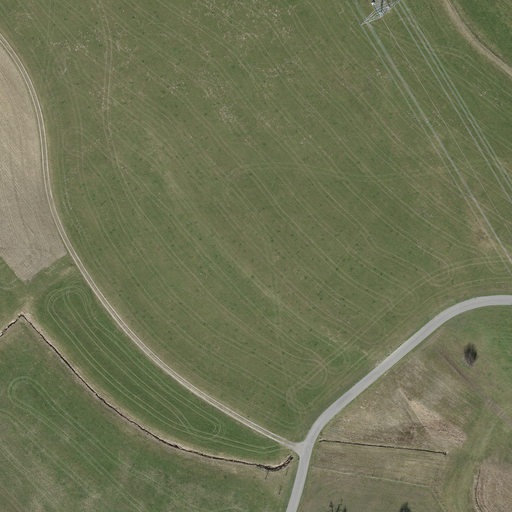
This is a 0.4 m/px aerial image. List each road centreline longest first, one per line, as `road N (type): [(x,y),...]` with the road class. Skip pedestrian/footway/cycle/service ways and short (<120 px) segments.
road 1 (track): [(306,452),(176,377),(101,298),(53,213),(36,106),(0,37)]
road 2 (unclassified): [(291,511),(309,442),(329,413),(446,315),(511,301)]
